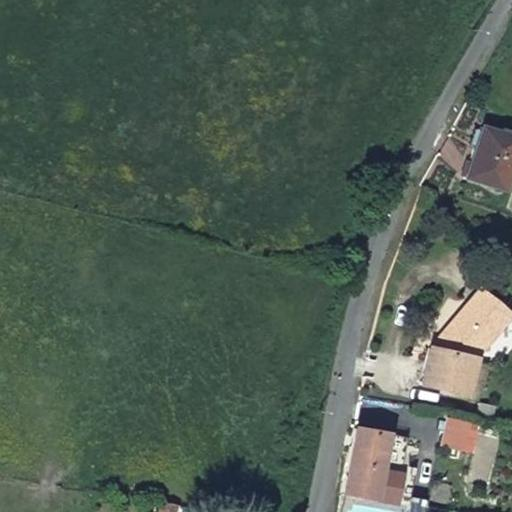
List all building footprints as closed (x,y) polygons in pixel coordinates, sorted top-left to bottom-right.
[(457,174),(495,188),(511,138),(511,137),(475,124),(457,174)] [(472,292),(462,304),(489,327),(462,362),(467,363),(502,319),(472,292)] [(489,327),(462,304),(436,336),(440,340),(437,348),(428,345),(427,353),(421,351),(412,387),(458,399),(467,363),(462,362),(489,327)] [(436,336),(428,345),(437,348),(440,340),(436,336)] [(346,432),(381,436),(383,418),(373,415),(373,403),(348,401),(346,432)] [(381,436),(346,432),(340,494),(397,497),(400,464),(379,461),(381,436)] [(173,511),(175,505),(153,501),(150,511),(173,511)]
